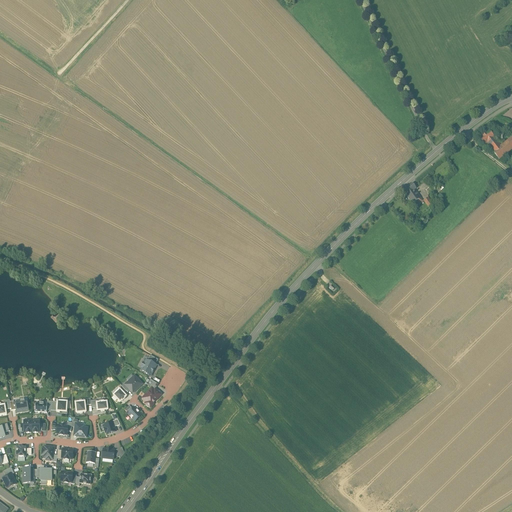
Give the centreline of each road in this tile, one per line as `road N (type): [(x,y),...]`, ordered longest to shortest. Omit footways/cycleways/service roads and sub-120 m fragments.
road 1 (secondary): [(124,511),(272,312),(331,248),(444,144),(511,98)]
road 2 (residential): [(0,444),(116,438),(158,409),(177,381)]
